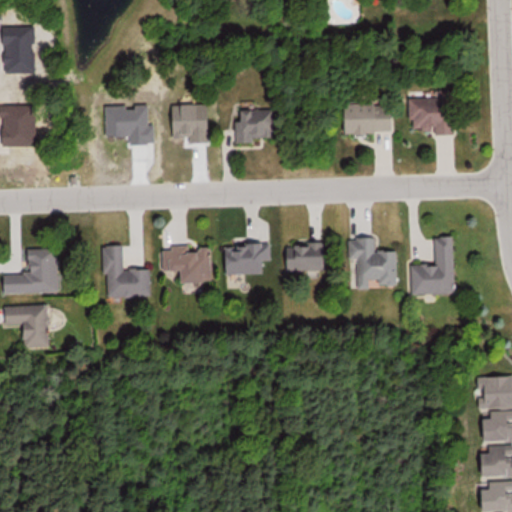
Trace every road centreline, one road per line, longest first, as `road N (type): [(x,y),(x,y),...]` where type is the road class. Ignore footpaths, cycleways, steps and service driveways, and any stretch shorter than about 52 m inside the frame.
road 1 (residential): [(0,199),(505,178)]
road 2 (residential): [(511,268),(496,0)]
